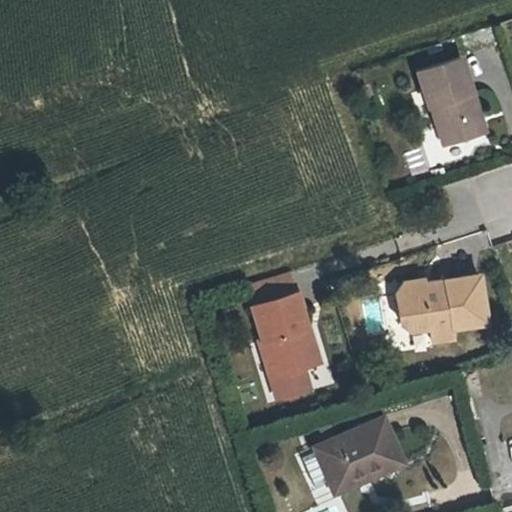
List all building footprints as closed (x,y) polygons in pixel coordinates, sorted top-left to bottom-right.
[(436,126),(443,124),(451,149),(482,138),(474,113),(480,110),(469,75),(425,88),(436,126)] [(301,281),(259,294),(266,314),(307,301),(301,281)] [(420,342),(438,339),(441,353),(460,348),(459,338),(494,331),(484,282),(428,293),(426,286),(400,292),(391,309),(396,333),(420,342)] [(264,314),(275,350),(280,349),(287,372),(323,359),(316,337),(321,336),(309,300),(307,301),(266,314),(264,314)] [(280,373),(287,372),(280,349),(275,350),(273,351),(280,373)] [(370,475),(373,483),(410,467),(390,421),(321,452),(338,489),(370,475)] [(342,497),(373,483),(370,475),(338,489),(342,497)]
